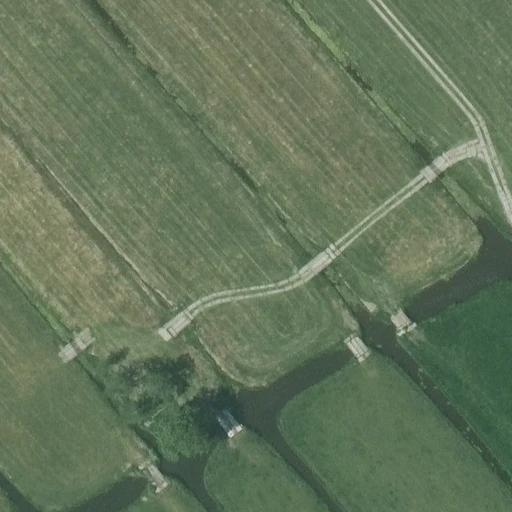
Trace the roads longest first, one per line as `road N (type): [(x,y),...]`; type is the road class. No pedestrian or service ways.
road 1 (track): [(65,355),(106,329),(160,335),(205,303),(293,285),(445,161),(486,147)]
road 2 (track): [(486,147),(475,117),(373,0)]
